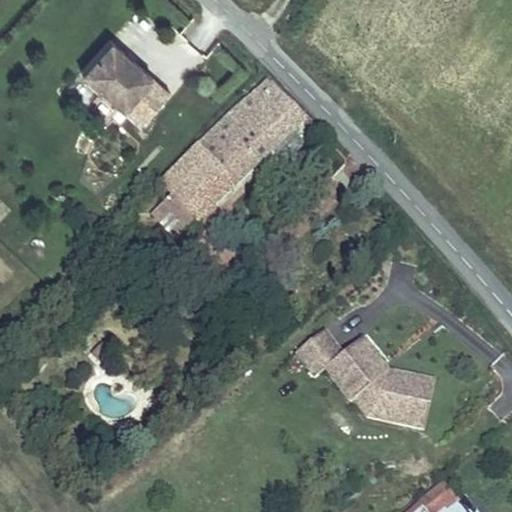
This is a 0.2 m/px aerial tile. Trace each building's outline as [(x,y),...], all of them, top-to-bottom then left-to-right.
[(107,36),(79,69),(140,119),(168,86),(132,56),(129,59),(120,52),(122,48),(107,36)] [(132,56),(122,48),(120,52),(129,59),(132,56)] [(305,118),(267,79),(158,182),(170,195),(149,215),(175,242),(305,118)] [(362,330),(336,353),(357,376),(367,368),(394,399),(397,396),(411,413),(447,420),(452,399),(441,396),(447,371),(428,367),(422,372),(416,365),(422,360),(401,336),(382,352),(362,330)] [(428,367),(422,360),(416,365),(422,372),(428,367)] [(476,377),(447,371),(441,396),(452,399),(447,420),(466,424),(476,377)] [(340,404),(326,411),(339,440),(354,433),(340,404)] [(416,499),(423,511),(443,511),(458,504),(446,482),(416,499)]
